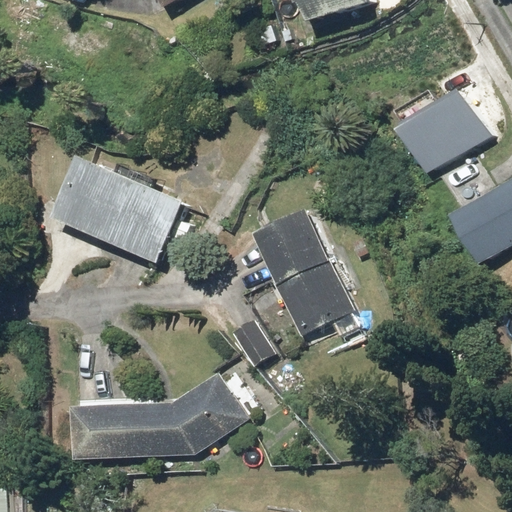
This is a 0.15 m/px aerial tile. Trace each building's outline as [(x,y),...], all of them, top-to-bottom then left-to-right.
[(166,0),(174,13),(195,0),(166,0)] [(303,0),(306,10),(313,8),(319,27),(380,10),(377,0),(294,0),(303,0)] [(455,90),(394,132),(425,176),(486,134),(455,90)] [(196,207),(89,161),(63,223),(169,268),(196,207)] [(511,255),(511,188),(460,221),(490,270),(511,255)] [(316,213),(262,238),(309,340),(364,315),(316,213)] [(260,322),(240,336),(265,371),(284,358),(260,322)] [(81,466),(202,458),(256,422),(227,377),(181,407),(78,411),(81,466)] [(14,511),(14,490),(0,490),(0,511),(14,511)]
